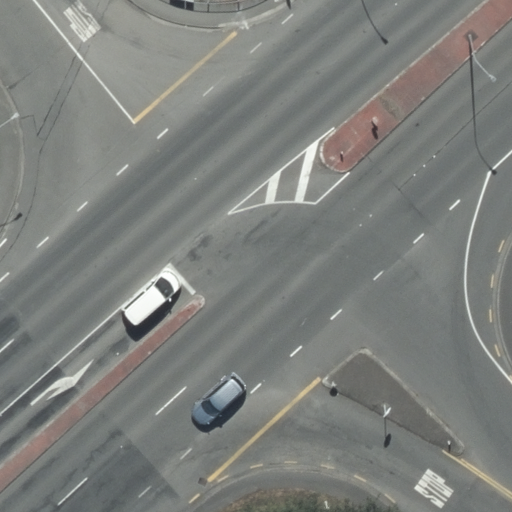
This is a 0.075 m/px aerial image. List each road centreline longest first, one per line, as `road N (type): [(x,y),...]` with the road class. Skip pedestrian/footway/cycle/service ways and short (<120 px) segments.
road 1 (primary): [(288,293),(51,511)]
road 2 (primary): [(511,86),(288,293)]
road 3 (tertiary): [(288,293),(352,363),(511,494)]
road 4 (primary): [(190,185),(406,0)]
road 5 (primary): [(0,353),(190,185)]
road 6 (unclassified): [(190,185),(35,0)]
road 7 (tertiary): [(190,185),(288,293)]
